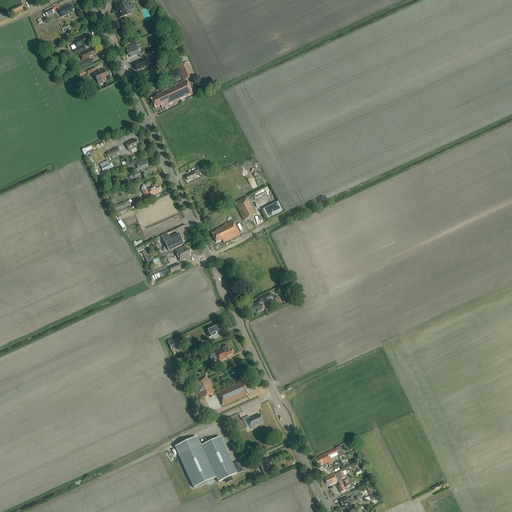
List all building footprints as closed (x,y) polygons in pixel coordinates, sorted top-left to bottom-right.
[(116,13),(119,19),(127,15),(122,5),(123,5),(122,1),(115,4),(117,8),(114,9),(115,13),(116,13)] [(72,10),(74,10),(72,5),(70,5),(69,4),(58,10),(62,17),(73,12),(72,10)] [(54,13),(52,8),(44,11),(47,17),(54,13)] [(85,43),(89,42),(86,36),(74,41),(78,49),(73,51),(75,54),(85,49),(83,46),(86,45),(85,43)] [(139,54),(137,48),(141,47),(139,43),(126,48),(128,51),(126,51),(128,56),(129,55),(131,58),(139,54)] [(87,57),(96,53),(94,49),(89,51),(89,50),(80,54),(83,61),(88,58),(87,57)] [(93,65),(90,59),(80,64),(81,65),(78,66),(79,68),(78,68),(79,71),(93,65)] [(144,59),(135,63),(138,70),(148,65),(144,59)] [(192,94),(186,80),(194,76),(187,63),(177,67),(183,80),(164,90),(161,91),(162,92),(155,95),(156,97),(151,99),(155,108),(160,105),(162,108),(192,94)] [(102,81),(107,78),(104,70),(94,74),(99,85),(104,83),(102,81)] [(137,145),(138,145),(136,140),(134,141),(134,140),(125,144),(128,151),(130,150),(132,154),(137,152),(135,148),(137,147),(137,145)] [(105,147),(103,141),(91,146),(94,152),(105,147)] [(118,147),(106,153),(108,158),(111,157),(112,160),(117,157),(116,154),(120,152),(118,147)] [(146,165),(148,164),(146,160),(144,160),(144,159),(135,163),(137,169),(135,170),(137,173),(133,175),(134,175),(129,177),(132,183),(135,181),(134,180),(137,178),(141,176),(138,170),(147,166),(146,165)] [(110,165),(108,161),(100,165),(104,173),(105,175),(115,170),(114,168),(112,169),(112,168),(114,167),(112,164),(110,165)] [(188,181),(197,177),(196,176),(199,175),(198,172),(195,173),(194,171),(190,173),(190,174),(186,177),(188,181)] [(144,185),(143,185),(141,189),(145,198),(149,197),(151,196),(160,192),(160,193),(159,191),(160,190),(159,186),(157,187),(156,184),(152,186),(152,187),(148,189),(148,190),(146,190),(144,185)] [(257,215),(248,196),(234,203),(236,207),(243,221),(242,222),(244,226),(247,225),(244,221),(257,215)] [(116,213),(127,208),(124,202),(113,207),(116,213)] [(222,240),(223,243),(240,235),(233,220),(225,224),(225,225),(221,227),(221,228),(215,230),(216,232),(212,234),(216,243),(222,240)] [(169,239),(167,236),(166,234),(161,237),(166,247),(163,248),(162,250),(164,252),(165,252),(168,251),(169,251),(183,244),(178,234),(169,239)] [(185,246),(175,251),(179,262),(190,257),(189,255),(191,254),(188,249),(187,250),(185,246)] [(181,268),(179,264),(176,265),(176,264),(171,266),(172,267),(169,268),(171,272),(181,268)] [(272,299),(269,293),(258,298),(260,304),(272,299)] [(262,310),(260,307),(258,302),(246,308),(249,315),(254,313),(255,314),(262,310)] [(219,327),(218,324),(205,330),(206,330),(203,331),(205,334),(207,333),(209,337),(215,334),(221,331),(221,330),(221,329),(220,327),(219,327)] [(172,349),(183,344),(180,337),(169,342),(172,349)] [(225,358),(233,354),(231,350),(230,350),(227,346),(220,349),(221,350),(214,353),(210,355),(211,358),(213,357),(214,360),(215,359),(216,360),(217,359),(218,362),(226,359),(225,358)] [(215,393),(207,376),(192,382),(200,400),(215,393)] [(246,394),(248,394),(242,380),(237,382),(238,383),(235,384),(234,384),(216,392),(223,406),(247,395),(246,394)] [(263,422),(259,414),(250,419),(248,416),(242,419),(244,422),(247,420),(251,429),(254,427),(254,426),(263,422)] [(197,437),(175,447),(194,488),(216,478),(201,445),(197,437)] [(220,437),(201,445),(216,478),(218,482),(237,474),(220,437)] [(324,464),(332,461),(329,456),(337,452),(340,458),(344,455),(340,447),(329,452),(318,457),(319,458),(316,459),(319,466),(324,464)] [(273,470),(267,459),(258,463),(264,475),(273,470)] [(338,462),(341,469),(347,467),(344,460),(338,462)] [(334,475),(334,474),(326,478),(327,479),(326,480),(328,484),(329,484),(330,485),(338,482),(337,481),(345,478),(342,471),(334,475)] [(345,488),(344,484),(338,487),(341,493),(346,491),(345,488)] [(372,500),(378,498),(372,485),(367,487),(372,500)] [(363,497),(360,491),(354,493),(357,499),(363,497)] [(351,505),(350,503),(354,501),(352,498),(349,499),(348,497),(339,501),(343,509),(351,505)]
